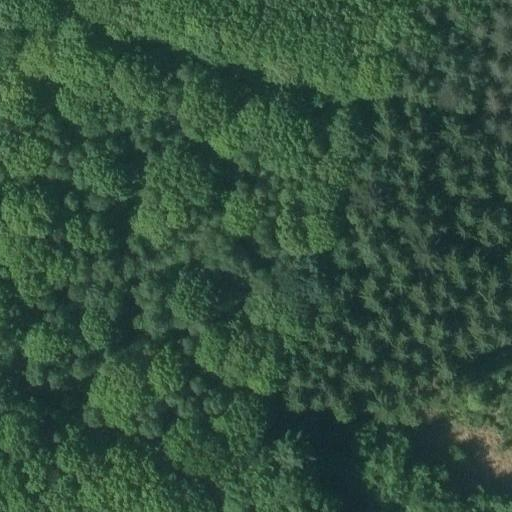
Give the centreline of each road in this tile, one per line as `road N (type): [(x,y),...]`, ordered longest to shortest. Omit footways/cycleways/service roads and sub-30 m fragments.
road 1 (track): [(365,85),(329,235),(273,349),(212,511)]
road 2 (track): [(158,0),(365,85)]
